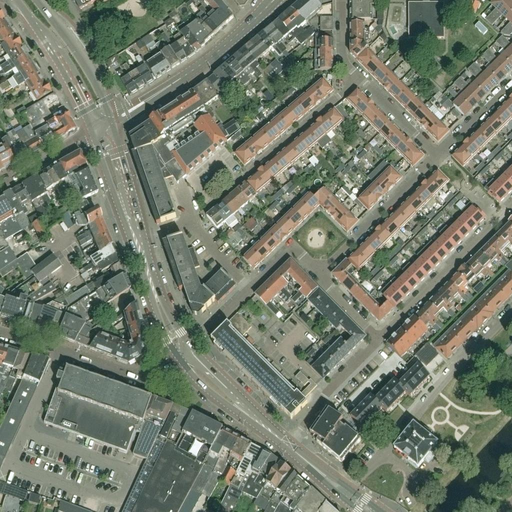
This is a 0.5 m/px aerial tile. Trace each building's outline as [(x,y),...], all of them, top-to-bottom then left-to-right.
[(108,0),(77,0),(75,1),(80,10),(89,5),(90,5),(98,0),(101,0),(104,3),(108,0)] [(233,16),(219,0),(209,0),(207,3),(212,9),(211,11),(212,12),(214,11),(226,25),(234,18),(233,16)] [(321,7),(315,0),(302,0),(301,2),(312,15),(321,7)] [(371,21),(370,7),(376,7),(375,0),(350,0),(350,21),(371,21)] [(488,24),(510,1),(508,0),(496,0),(492,5),(496,10),(485,21),(488,24)] [(506,19),(511,13),(511,3),(510,1),(488,24),(492,27),(503,16),(506,19)] [(312,15),(301,2),(293,9),(291,10),(304,22),(312,15)] [(409,38),(444,38),(444,3),(408,3),(409,38)] [(304,22),(291,10),(285,15),(308,40),(315,34),(310,29),(306,32),(305,31),(301,27),(305,23),(304,22)] [(226,25),(214,11),(212,12),(209,15),(207,13),(205,14),(203,11),(201,13),(202,14),(206,18),(219,31),(221,29),(226,25)] [(219,31),(206,18),(202,14),(201,13),(197,17),(195,18),(200,23),(198,25),(211,39),(219,31)] [(504,36),(511,27),(511,13),(506,19),(511,23),(501,33),(504,36)] [(308,40),(285,15),(279,21),(296,39),(302,45),(308,40)] [(333,32),(333,18),(320,18),(320,32),(333,32)] [(0,34),(9,29),(3,19),(0,21),(0,34)] [(167,28),(174,24),(171,19),(164,23),(167,28)] [(296,39),(279,21),(272,26),(282,38),(284,40),(285,41),(289,45),(296,39)] [(211,39),(198,25),(196,23),(192,26),(188,22),(184,25),(202,49),(205,47),(205,44),(210,39),(211,39)] [(364,30),(364,24),(350,24),(350,34),(368,34),(368,30),(364,30)] [(202,49),(184,25),(177,29),(181,34),(195,54),(202,49)] [(284,40),(282,38),(272,26),(264,33),(282,55),(283,55),(286,59),(289,56),(286,52),(287,51),(281,44),(285,41),(284,40)] [(0,44),(1,46),(16,37),(15,37),(9,29),(0,34),(0,44)] [(282,55),(264,33),(258,38),(269,51),(272,48),(280,57),(282,55)] [(391,44),(387,40),(387,39),(384,33),(379,38),(388,46),(391,44)] [(195,54),(181,34),(174,39),(177,44),(177,45),(187,60),(195,54)] [(369,49),(364,44),(369,41),(369,34),(368,34),(350,34),(350,55),(356,61),(367,50),(369,49)] [(154,43),(149,36),(142,41),(146,48),(154,43)] [(332,51),(332,41),(332,36),(315,36),(315,51),(332,51)] [(21,47),(21,46),(16,37),(1,46),(7,55),(21,47)] [(511,46),(502,37),(500,39),(511,51),(511,46)] [(269,51),(258,38),(251,44),(262,57),(269,51)] [(511,51),(500,39),(496,43),(506,54),(503,57),(511,66),(511,51)] [(187,60),(177,45),(173,47),(168,40),(165,42),(163,40),(163,41),(180,65),(187,60)] [(180,65),(163,41),(156,45),(159,50),(162,55),(172,69),(179,65),(180,65)] [(136,44),(140,51),(145,48),(141,42),(136,44)] [(262,57),(251,44),(245,49),(256,62),(262,57)] [(0,68),(2,71),(27,56),(21,47),(7,55),(10,60),(0,66),(0,68)] [(256,62),(245,49),(239,54),(255,74),(255,73),(259,78),(262,75),(256,69),(260,66),(256,62)] [(365,69),(376,58),(367,50),(356,61),(365,69)] [(332,62),(332,51),(315,51),(315,57),(314,57),(314,61),(332,62)] [(511,69),(511,66),(503,57),(499,61),(488,51),(486,53),(507,75),(511,69)] [(507,75),(486,53),(482,57),(492,67),(489,71),(499,82),(507,75)] [(255,74),(239,54),(233,60),(248,78),(251,75),(252,76),(254,74),(255,74)] [(172,69),(162,55),(154,60),(164,75),(172,70),(172,69)] [(33,65),(27,56),(2,71),(4,75),(12,70),(15,76),(19,73),(19,74),(33,65)] [(154,81),(144,65),(139,56),(136,59),(141,67),(143,68),(138,72),(136,70),(146,86),(154,81)] [(285,61),(296,75),(302,69),(297,63),(295,65),(290,58),(285,61)] [(373,77),(384,67),(376,58),(365,69),(373,77)] [(164,75),(154,60),(146,65),(156,80),(164,75)] [(248,78),(233,60),(226,65),(240,82),(243,87),(247,84),(244,81),(248,78)] [(273,69),(279,64),(277,61),(270,66),(273,69)] [(332,71),(332,62),(314,61),(314,65),(315,65),(315,71),(332,71)] [(438,65),(433,61),(429,65),(433,70),(438,65)] [(284,69),(287,67),(282,62),(280,64),(279,64),(273,69),(267,74),(272,80),(284,69)] [(499,82),(489,71),(485,75),(474,64),(471,67),(492,89),(499,82)] [(39,74),(33,65),(19,74),(24,83),(39,74)] [(146,86),(136,70),(130,73),(129,71),(130,71),(126,65),(123,66),(130,77),(138,91),(146,86)] [(240,82),(226,65),(220,71),(234,87),(240,82)] [(381,86),(392,75),(384,67),(373,77),(381,86)] [(492,89),(471,67),(467,71),(478,81),(475,85),(485,96),(492,89)] [(138,91),(130,77),(126,79),(122,71),(117,74),(130,96),(138,91)] [(238,101),(242,98),(238,92),(234,87),(220,71),(207,81),(206,82),(218,98),(219,99),(225,106),(226,107),(226,106),(224,104),(227,102),(223,99),(228,95),(227,93),(230,91),(238,101)] [(44,83),(39,74),(24,83),(30,92),(45,83),(44,83)] [(389,94),(400,83),(392,75),(381,86),(383,88),(389,94)] [(485,96),(475,85),(471,89),(460,78),(457,81),(478,103),(485,96)] [(333,91),(329,86),(323,79),(314,87),(324,99),(333,91)] [(464,95),(461,98),(461,99),(471,110),(478,103),(457,81),(454,85),(464,95)] [(218,98),(206,82),(194,92),(206,108),(215,100),(218,98)] [(51,93),(49,89),(45,83),(30,92),(36,102),(51,93)] [(397,102),(408,91),(400,83),(389,94),(397,102)] [(324,99),(314,87),(305,95),(315,106),(321,102),(324,99)] [(461,99),(461,98),(450,88),(447,91),(453,98),(449,102),(450,102),(453,106),(454,107),(464,116),(464,117),(471,110),(461,99)] [(249,98),(251,96),(246,91),(244,93),(241,90),(238,92),(242,98),(247,104),(251,100),(249,98)] [(355,109),(366,98),(360,92),(357,90),(346,101),(355,109)] [(405,110),(416,99),(408,91),(397,102),(405,110)] [(181,100),(178,102),(192,122),(195,126),(201,121),(209,116),(192,92),(181,100)] [(278,98),(273,92),(266,97),(271,104),(274,101),(278,98)] [(448,100),(443,96),(440,93),(437,96),(437,95),(434,98),(442,106),(448,100)] [(65,112),(64,111),(57,99),(54,94),(25,111),(27,113),(35,108),(44,122),(44,124),(65,112)] [(315,106),(305,95),(297,102),(306,114),(315,106),(315,107),(315,106)] [(368,101),(366,98),(355,109),(363,117),(374,106),(368,101)] [(413,118),(424,107),(416,99),(405,110),(413,118)] [(511,120),(511,118),(511,104),(508,101),(500,109),(511,120)] [(169,107),(157,115),(171,136),(173,135),(176,133),(192,122),(178,102),(169,107)] [(306,114),(297,102),(288,109),(298,121),(306,114)] [(421,126),(432,115),(428,111),(432,107),(428,104),(424,107),(413,118),(421,125),(421,126)] [(343,120),(347,117),(347,116),(338,106),(334,109),(325,116),(335,129),(344,121),(343,120)] [(374,107),(374,106),(363,117),(371,126),(382,115),(374,107)] [(260,107),(255,112),(258,115),(263,110),(260,107)] [(464,116),(454,107),(451,110),(461,119),(464,116)] [(26,112),(24,108),(16,112),(18,116),(26,112)] [(54,141),(44,124),(44,122),(35,108),(27,113),(22,115),(25,121),(29,126),(33,133),(34,134),(42,148),(54,141)] [(298,121),(288,109),(279,117),(289,128),(298,121)] [(511,120),(500,109),(492,117),(503,128),(511,120)] [(75,130),(70,120),(65,111),(64,111),(65,112),(44,124),(54,141),(64,136),(75,130)] [(157,115),(149,120),(151,123),(152,125),(158,135),(162,141),(166,138),(172,146),(177,142),(173,135),(171,136),(157,115)] [(379,134),(390,123),(382,115),(371,126),(379,134)] [(430,134),(440,123),(432,115),(421,126),(427,132),(430,134)] [(209,116),(201,121),(216,142),(220,146),(220,147),(225,144),(226,143),(227,142),(227,141),(225,138),(216,126),(209,116)] [(335,129),(325,116),(316,124),(326,136),(335,129)] [(289,128),(279,117),(270,124),(280,136),(289,128)] [(503,128),(492,117),(484,125),(495,136),(503,128)] [(201,121),(195,126),(199,133),(200,132),(214,153),(216,151),(220,147),(220,146),(216,142),(201,121)] [(224,128),(224,130),(228,135),(229,137),(240,129),(235,121),(224,128)] [(151,123),(140,130),(152,149),(158,159),(173,177),(178,184),(178,183),(183,179),(194,169),(189,164),(178,147),(180,145),(177,142),(172,146),(166,138),(162,141),(158,135),(152,125),(151,123)] [(221,123),(216,126),(225,138),(228,135),(224,130),(224,128),(221,123)] [(379,134),(388,142),(399,131),(390,123),(379,134)] [(438,142),(448,133),(449,132),(448,131),(440,123),(430,134),(438,142)] [(280,136),(270,124),(261,132),(271,143),(280,136)] [(326,136),(316,124),(307,131),(317,143),(323,150),(331,142),(326,136)] [(495,136),(484,125),(476,132),(487,143),(495,136)] [(42,148),(34,134),(33,133),(29,126),(22,130),(35,152),(42,148)] [(35,152),(22,130),(20,127),(13,131),(28,156),(35,152)] [(28,156),(13,131),(13,130),(6,135),(8,138),(10,142),(20,161),(21,161),(28,156)] [(140,130),(130,137),(135,153),(132,154),(137,168),(153,215),(157,225),(176,218),(163,180),(171,178),(158,159),(152,149),(140,130)] [(317,143),(307,131),(298,139),(309,151),(317,143)] [(396,151),(407,140),(399,131),(388,142),(396,151)] [(199,133),(192,137),(203,153),(207,158),(209,157),(212,154),(214,153),(200,132),(199,133)] [(271,143),(261,132),(253,139),(262,151),(271,143)] [(479,151),(487,143),(476,132),(468,140),(479,151)] [(192,137),(185,142),(199,163),(200,164),(203,162),(206,159),(207,158),(203,153),(192,137)] [(20,161),(10,142),(8,138),(0,141),(14,165),(20,161)] [(257,156),(263,151),(262,151),(253,139),(244,147),(254,158),(257,156)] [(309,151),(298,139),(290,146),(300,158),(309,151)] [(14,165),(0,141),(0,140),(0,171),(4,169),(14,165)] [(404,159),(415,148),(413,145),(407,140),(396,151),(404,159)] [(468,140),(463,146),(460,148),(471,159),(479,151),(468,140)] [(180,145),(178,147),(189,164),(194,169),(197,167),(200,164),(199,163),(185,142),(180,145)] [(379,150),(376,147),(376,146),(372,142),(369,145),(374,149),(373,150),(376,153),(379,150)] [(300,158),(290,146),(281,154),(291,166),(300,158)] [(254,158),(244,147),(235,154),(245,166),(254,158)] [(413,168),(424,157),(415,148),(404,159),(413,168)] [(471,159),(460,148),(452,156),(463,167),(471,159)] [(87,168),(79,152),(65,160),(73,175),(87,168)] [(291,166),(281,154),(272,161),(282,173),(291,166)] [(73,175),(65,160),(57,164),(65,179),(70,176),(73,175)] [(272,161),(264,168),(263,168),(273,181),(282,173),(272,161)] [(398,174),(393,170),(388,166),(384,162),(376,170),(394,187),(394,186),(402,178),(398,174)] [(322,168),(318,163),(314,167),(317,172),(322,168)] [(65,179),(57,164),(50,169),(59,184),(60,183),(65,193),(66,192),(75,187),(70,176),(65,179)] [(477,175),(482,170),(479,166),(473,172),(477,175)] [(97,193),(94,187),(87,168),(73,175),(70,176),(75,187),(77,188),(81,195),(83,200),(85,198),(97,193)] [(273,181),(263,168),(257,173),(257,174),(254,176),(264,188),(273,181)] [(336,177),(341,172),(339,168),(330,177),(333,180),(336,177)] [(59,184),(50,169),(43,173),(52,188),(55,186),(60,196),(65,193),(60,183),(59,184)] [(376,170),(368,178),(374,184),(385,195),(388,192),(394,187),(376,170)] [(402,178),(406,174),(402,170),(400,172),(398,174),(402,178)] [(511,171),(511,170),(503,178),(511,186),(511,171)] [(448,181),(438,171),(430,179),(440,190),(448,183),(449,182),(448,181)] [(52,188),(43,173),(36,177),(51,202),(54,200),(51,195),(54,193),(52,188)] [(493,182),(507,196),(511,190),(511,186),(503,178),(499,173),(492,181),(493,182)] [(264,188),(254,176),(246,183),(256,195),(264,188)] [(51,202),(36,177),(21,186),(29,199),(30,202),(35,210),(37,214),(41,219),(41,220),(49,216),(44,208),(51,204),(51,202)] [(430,179),(427,182),(426,182),(421,187),(432,198),(440,190),(430,179)] [(288,189),(292,185),(290,182),(281,190),(284,193),(286,191),(288,189)] [(499,204),(507,196),(493,182),(486,190),(489,193),(488,193),(499,204)] [(256,195),(246,183),(238,190),(249,203),(256,197),(256,196),(256,195)] [(385,195),(374,184),(366,192),(377,203),(383,198),(382,198),(385,195)] [(30,202),(29,199),(21,186),(10,192),(18,206),(18,205),(24,215),(28,213),(24,207),(22,208),(21,207),(30,202)] [(352,195),(348,190),(344,186),(335,195),(338,198),(341,195),(343,197),(346,195),(349,197),(352,195)] [(83,200),(81,195),(77,188),(75,187),(66,192),(80,216),(90,210),(89,208),(83,200)] [(432,198),(421,187),(413,195),(424,206),(432,198)] [(325,189),(314,199),(319,205),(322,208),(333,197),(325,189)] [(249,203),(238,190),(230,197),(241,209),(249,203)] [(275,200),(284,193),(281,190),(272,197),(275,200)] [(47,230),(41,220),(41,219),(32,225),(30,226),(24,215),(18,205),(18,206),(10,192),(2,197),(10,213),(13,217),(22,231),(27,228),(30,232),(34,229),(41,241),(50,235),(47,230)] [(377,203),(366,192),(358,200),(360,202),(365,207),(369,211),(377,203)] [(309,194),(300,202),(311,213),(319,205),(314,199),(309,194)] [(424,206),(413,195),(405,203),(416,214),(424,206)] [(0,233),(10,249),(9,249),(14,254),(19,251),(12,237),(21,232),(14,220),(13,217),(10,213),(2,197),(0,198),(0,233)] [(241,209),(230,197),(223,203),(233,216),(238,212),(240,215),(239,215),(241,217),(242,216),(242,217),(245,214),(241,209)] [(330,216),(341,205),(333,197),(322,208),(325,211),(330,216)] [(311,213),(300,202),(292,210),(303,221),(311,213)] [(237,220),(233,216),(223,203),(215,210),(225,222),(229,227),(237,220)] [(416,214),(405,203),(397,211),(408,223),(416,214)] [(336,222),(338,224),(350,213),(341,205),(330,216),(336,222)] [(485,218),(474,207),(466,215),(477,226),(485,218)] [(98,215),(96,209),(91,212),(90,210),(80,216),(79,216),(84,228),(87,227),(100,219),(98,215)] [(84,228),(79,216),(78,214),(76,215),(73,210),(66,214),(73,227),(75,226),(76,228),(77,228),(84,228)] [(225,222),(215,210),(207,217),(217,229),(225,222)] [(303,221),(292,210),(284,218),(295,229),(303,221)] [(400,231),(408,223),(397,211),(389,220),(400,231)] [(358,222),(354,217),(350,213),(338,224),(347,233),(358,222)] [(28,219),(32,225),(41,219),(37,214),(28,219)] [(73,227),(66,214),(60,218),(67,230),(73,227)] [(253,219),(256,222),(258,225),(262,221),(259,218),(256,215),(253,219)] [(477,226),(466,215),(465,216),(459,222),(470,233),(477,226)] [(295,229),(284,218),(276,226),(287,237),(295,229)] [(85,240),(104,228),(100,219),(87,227),(89,232),(83,236),(77,239),(79,243),(85,240)] [(400,231),(389,220),(381,227),(380,228),(391,239),(394,236),(400,231)] [(470,233),(459,222),(457,224),(451,230),(462,241),(470,233)] [(511,226),(510,224),(502,231),(511,240),(511,226)] [(235,233),(239,230),(241,228),(239,225),(233,230),(235,233)] [(287,237),(276,226),(268,234),(278,245),(287,237)] [(94,245),(107,237),(104,228),(85,240),(79,243),(80,247),(87,244),(92,240),(94,245)] [(385,245),(391,239),(380,228),(375,233),(372,236),(383,247),(385,245)] [(224,237),(227,241),(234,234),(231,230),(224,237)] [(246,237),(239,230),(235,233),(235,234),(241,242),(246,237)] [(462,241),(451,230),(448,233),(444,237),(455,249),(462,241)] [(511,240),(502,231),(494,239),(506,249),(510,245),(511,246),(511,240)] [(10,249),(0,233),(0,254),(9,249),(10,249)] [(241,242),(235,234),(234,234),(227,241),(226,241),(234,249),(241,243),(241,242)] [(278,245),(268,234),(259,242),(270,253),(278,245)] [(201,289),(194,269),(200,267),(193,249),(188,251),(183,236),(163,243),(179,291),(184,289),(193,315),(199,316),(215,301),(218,304),(236,287),(222,272),(203,290),(201,289)] [(383,247),(372,236),(364,244),(375,255),(383,247)] [(401,243),(398,239),(394,236),(391,239),(399,246),(401,249),(404,246),(401,243)] [(92,257),(110,246),(111,245),(107,237),(94,245),(96,250),(91,253),(92,257)] [(436,245),(447,256),(455,249),(444,237),(436,245)] [(506,249),(494,239),(488,246),(502,260),(505,257),(502,254),(506,249)] [(259,242),(251,250),(262,261),(270,253),(259,242)] [(375,255),(364,244),(356,252),(367,263),(375,255)] [(447,256),(436,245),(432,249),(429,252),(440,264),(447,256)] [(96,266),(114,255),(110,246),(92,257),(89,259),(92,264),(79,271),(82,275),(91,269),(96,266)] [(393,257),(397,254),(401,249),(399,246),(391,254),(393,257)] [(502,260),(488,246),(480,253),(491,264),(496,259),(504,267),(506,264),(505,263),(503,261),(502,260)] [(0,272),(18,260),(14,254),(9,249),(0,254),(0,272)] [(262,261),(251,250),(243,259),(254,270),(262,261)] [(367,263),(356,252),(348,260),(359,271),(367,263)] [(440,264),(429,252),(424,257),(421,260),(432,271),(440,264)] [(491,264),(480,253),(473,260),(488,275),(492,279),(495,276),(487,268),(491,264)] [(30,272),(36,268),(27,254),(18,260),(0,272),(0,276),(2,279),(17,268),(27,282),(34,276),(30,272)] [(101,273),(105,271),(117,263),(114,255),(96,266),(91,270),(93,273),(98,270),(100,273),(101,272),(101,273)] [(47,277),(60,267),(51,256),(36,268),(30,272),(34,276),(39,283),(47,277)] [(417,264),(414,268),(425,279),(432,271),(421,260),(417,264)] [(488,275),(473,260),(466,267),(476,277),(477,279),(481,274),(485,278),(488,275)] [(299,271),(290,261),(277,274),(283,279),(287,275),(291,279),(299,271)] [(333,277),(341,286),(349,278),(350,279),(353,277),(351,275),(354,273),(350,269),(352,268),(346,262),(334,274),(333,277)] [(124,277),(118,264),(118,265),(109,270),(113,277),(110,279),(112,283),(123,277),(124,277)] [(476,277),(466,267),(465,266),(458,273),(463,278),(462,279),(468,285),(476,277)] [(425,279),(414,268),(410,271),(406,275),(417,286),(425,279)] [(96,292),(112,283),(110,279),(105,271),(101,273),(103,276),(85,287),(90,295),(96,292)] [(309,280),(299,271),(291,279),(300,288),(309,280)] [(373,277),(377,273),(374,271),(367,277),(370,280),(373,277)] [(511,274),(509,271),(508,271),(501,279),(511,290),(511,274)] [(463,278),(458,273),(450,281),(470,301),(473,298),(464,289),(468,285),(462,279),(463,278)] [(288,285),(283,279),(277,274),(270,281),(289,300),(292,297),(284,289),(288,285)] [(417,286),(406,275),(402,279),(399,283),(410,294),(417,286)] [(96,292),(105,306),(129,289),(123,277),(112,283),(96,292)] [(357,284),(354,281),(356,280),(353,277),(350,279),(349,278),(341,286),(351,295),(359,287),(357,285),(357,284)] [(511,293),(511,290),(501,279),(493,286),(506,299),(511,293)] [(318,289),(309,280),(300,288),(296,292),(298,294),(291,300),(295,304),(302,296),(307,300),(318,289)] [(289,300),(270,281),(262,289),(273,299),(277,295),(287,306),(291,302),(289,300)] [(470,301),(450,281),(448,283),(443,288),(454,299),(458,295),(465,301),(460,306),(463,308),(470,301)] [(410,294),(399,283),(398,283),(391,290),(402,301),(410,294)] [(33,303),(53,292),(47,285),(26,300),(24,301),(25,301),(19,323),(26,326),(32,308),(33,303)] [(506,299),(493,286),(486,294),(499,307),(506,299)] [(43,331),(56,336),(67,310),(78,303),(89,296),(90,295),(85,287),(66,299),(64,296),(52,303),(41,311),(40,310),(39,316),(46,318),(43,331)] [(364,291),(362,292),(359,288),(360,288),(359,287),(351,295),(360,305),(369,297),(366,295),(367,294),(364,291)] [(454,299),(443,288),(435,296),(450,310),(453,307),(450,304),(454,299)] [(273,299),(262,289),(255,296),(265,307),(266,306),(279,320),(283,317),(269,303),(273,299)] [(60,290),(53,294),(56,299),(63,295),(60,290)] [(402,301),(391,290),(383,298),(394,309),(402,301)] [(315,309),(326,298),(319,291),(308,302),(315,309)] [(0,311),(4,299),(4,298),(8,294),(7,293),(3,296),(2,294),(0,295),(0,311)] [(499,307),(486,294),(478,301),(491,314),(499,307)] [(126,309),(134,302),(132,295),(131,295),(121,304),(126,309)] [(89,296),(78,303),(67,310),(56,336),(74,343),(85,325),(88,323),(100,314),(89,296)] [(450,310),(435,296),(428,303),(440,314),(444,310),(447,312),(450,310)] [(378,308),(374,303),(375,302),(372,299),(371,299),(369,297),(360,305),(371,315),(378,308)] [(0,317),(19,323),(25,301),(24,301),(26,300),(19,298),(17,303),(4,299),(0,311),(0,317)] [(322,316),(333,305),(326,298),(315,309),(322,316)] [(491,314),(478,301),(471,309),(485,323),(492,315),(491,314)] [(124,320),(139,315),(135,303),(117,319),(119,322),(122,319),(122,318),(123,317),(124,320)] [(440,314),(428,303),(421,310),(441,330),(444,327),(436,318),(440,314)] [(329,323),(340,312),(333,305),(322,316),(329,323)] [(379,324),(392,311),(386,305),(381,311),(378,308),(371,315),(379,324)] [(109,313),(113,318),(122,311),(118,306),(109,313)] [(32,308),(26,326),(35,328),(39,316),(40,310),(32,308)] [(485,323),(471,309),(463,316),(477,330),(485,323)] [(441,330),(421,310),(414,317),(425,329),(430,324),(438,333),(441,330)] [(333,328),(336,331),(339,328),(348,320),(340,312),(329,323),(333,328)] [(295,396),(266,367),(239,340),(251,328),(238,314),(211,340),(216,344),(214,346),(280,412),(282,411),(290,419),(291,418),(292,419),(307,404),(304,400),(317,386),(311,380),(309,382),(300,373),(295,378),(304,387),(308,383),(311,385),(300,396),(297,394),(295,396)] [(142,326),(139,315),(124,320),(125,323),(123,324),(125,332),(127,331),(142,326)] [(43,331),(46,318),(39,316),(35,328),(36,328),(43,331)] [(477,330),(463,316),(456,324),(468,337),(476,329),(477,330)] [(414,345),(428,332),(425,329),(414,317),(406,325),(406,326),(400,331),(414,345)] [(357,329),(348,320),(339,328),(336,331),(337,332),(338,331),(340,332),(343,329),(349,335),(350,337),(357,329)] [(81,346),(91,331),(94,329),(88,323),(85,325),(74,343),(81,346)] [(328,333),(333,328),(329,323),(324,328),(328,333)] [(468,337),(456,324),(448,331),(461,344),(468,337)] [(88,349),(95,339),(99,335),(103,331),(98,325),(94,329),(91,331),(81,346),(88,349)] [(145,338),(142,326),(127,331),(128,335),(126,335),(128,342),(129,344),(145,338)] [(314,333),(319,339),(324,335),(318,329),(314,333)] [(366,338),(357,329),(350,337),(349,335),(342,342),(346,346),(346,347),(351,352),(366,338)] [(102,354),(108,338),(110,333),(104,330),(103,331),(99,335),(95,339),(88,349),(102,354)] [(400,331),(387,345),(401,359),(414,345),(400,331)] [(461,344),(448,331),(440,339),(454,352),(461,344)] [(135,360),(126,344),(124,340),(120,337),(118,342),(119,343),(113,358),(127,364),(135,360)] [(113,358),(119,343),(118,342),(108,338),(102,354),(113,358)] [(135,360),(141,356),(146,341),(145,338),(129,344),(126,344),(135,360)] [(454,352),(440,339),(433,346),(446,360),(448,358),(454,352)] [(342,342),(341,340),(333,348),(344,359),(351,352),(346,347),(346,346),(342,342)] [(427,344),(418,354),(425,361),(423,364),(426,367),(438,355),(427,344)] [(0,371),(1,369),(8,349),(0,346),(0,371)] [(308,358),(314,352),(310,348),(304,354),(308,358)] [(337,366),(344,359),(333,348),(326,355),(337,366)] [(0,385),(4,377),(8,378),(19,352),(8,349),(1,369),(0,371),(0,385)] [(24,374),(31,356),(19,352),(8,378),(1,395),(2,395),(0,399),(0,404),(4,406),(16,379),(21,381),(24,374)] [(311,359),(306,363),(323,380),(337,366),(326,355),(317,365),(311,359)] [(0,427),(0,456),(4,458),(40,381),(48,361),(31,356),(24,374),(21,381),(0,427)] [(399,385),(398,385),(406,393),(410,398),(430,377),(418,365),(399,385)] [(144,423),(153,399),(145,396),(91,377),(69,369),(67,368),(67,369),(66,371),(63,373),(61,372),(57,381),(59,382),(44,424),(67,432),(69,433),(86,439),(88,439),(89,440),(90,440),(108,446),(108,447),(110,447),(123,452),(127,453),(135,432),(140,434),(144,423)] [(375,400),(383,408),(382,409),(383,410),(386,413),(405,394),(406,393),(398,385),(399,385),(395,380),(375,400)] [(371,396),(351,416),(363,428),(382,409),(383,408),(375,400),(371,396)] [(158,437),(174,406),(153,399),(144,423),(140,434),(133,455),(147,460),(148,458),(159,437),(158,437)] [(172,432),(183,410),(174,406),(158,437),(159,437),(167,441),(172,432)] [(339,426),(343,421),(343,420),(350,427),(354,423),(340,409),(335,415),(327,409),(310,433),(319,440),(316,443),(325,450),(342,428),(339,426)] [(182,437),(194,415),(193,414),(183,410),(172,432),(182,437)] [(132,511),(178,511),(180,510),(183,505),(185,499),(191,489),(198,475),(203,466),(223,430),(207,421),(194,415),(182,437),(172,432),(167,441),(132,511)] [(432,450),(436,445),(437,444),(436,443),(428,438),(431,434),(425,429),(424,429),(422,432),(414,426),(413,425),(412,426),(412,427),(408,432),(408,431),(399,443),(395,448),(394,449),(395,450),(403,456),(404,457),(408,461),(408,460),(409,461),(417,467),(418,468),(419,467),(423,462),(424,461),(428,465),(436,455),(432,451),(433,450),(432,450)] [(361,441),(346,428),(344,430),(342,428),(325,450),(342,464),(361,441)] [(213,471),(224,451),(233,435),(224,430),(223,430),(203,466),(213,471)] [(232,456),(241,439),(240,438),(233,435),(224,451),(213,471),(214,471),(213,474),(220,478),(227,465),(228,466),(230,463),(228,462),(232,456)] [(132,511),(167,441),(159,437),(148,458),(147,460),(144,467),(145,467),(123,511),(132,511)] [(220,478),(218,481),(229,487),(242,462),(251,445),(241,439),(232,456),(228,462),(230,463),(228,466),(227,465),(220,478)] [(254,469),(264,452),(251,445),(242,462),(229,487),(230,488),(228,491),(229,491),(218,511),(233,511),(242,493),(238,491),(244,479),(245,479),(247,476),(248,476),(253,468),(254,469)] [(272,456),(264,452),(254,469),(253,468),(248,476),(250,477),(242,493),(257,500),(262,490),(255,485),(272,456)] [(255,485),(262,490),(268,481),(279,463),(280,462),(272,456),(255,485)] [(280,464),(279,463),(268,481),(262,490),(257,500),(254,505),(265,511),(274,494),(276,493),(291,473),(280,464)] [(203,466),(198,475),(207,480),(211,473),(213,474),(214,471),(213,471),(203,466)] [(298,479),(291,473),(276,493),(274,494),(265,511),(276,511),(289,491),(298,479)] [(198,475),(191,489),(202,495),(209,481),(207,480),(198,475)] [(285,511),(298,494),(305,485),(298,479),(289,491),(276,511),(285,511)] [(294,511),(295,511),(311,491),(305,485),(298,494),(285,511),(294,511)] [(6,486),(3,493),(11,496),(13,488),(6,486)] [(191,489),(188,494),(199,500),(202,495),(191,489)] [(320,511),(327,505),(311,491),(295,511),(294,511),(320,511)] [(188,494),(185,499),(196,505),(199,500),(188,494)] [(185,499),(183,505),(193,511),(196,505),(185,499)] [(59,511),(64,511),(67,503),(62,501),(61,504),(59,511)]
